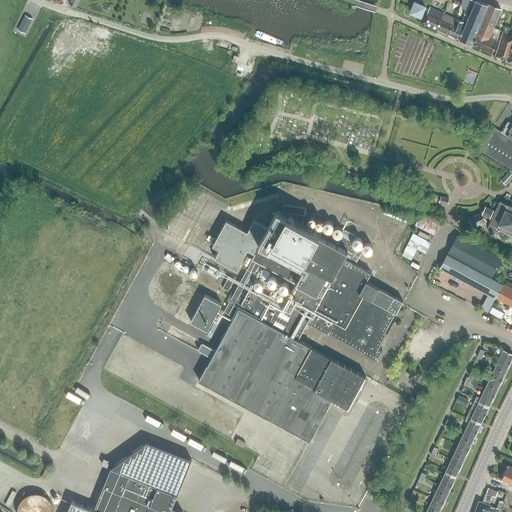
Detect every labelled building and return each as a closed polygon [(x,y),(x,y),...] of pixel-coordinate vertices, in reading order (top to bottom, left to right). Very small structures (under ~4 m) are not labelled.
[(459,40),(475,2),(470,0),(469,0),(464,14),(465,14),(462,21),(455,18),(455,19),(448,35),(459,40)] [(460,0),(459,5),(462,6),(462,8),(466,10),(469,0),(460,0)] [(471,44),(488,5),(476,0),(475,2),(459,40),(471,44)] [(444,14),(430,8),(429,10),(424,8),(425,7),(414,3),(410,13),(420,17),(421,16),(423,17),(421,23),(437,30),(444,14)] [(492,53),(499,35),(492,32),(501,9),(488,5),(472,45),(492,53)] [(455,19),(448,16),(444,14),(437,30),(448,35),(455,19)] [(25,33),(32,19),(25,15),(18,30),(25,33)] [(511,47),(510,47),(511,39),(511,36),(502,33),(495,56),(506,60),(510,49),(511,49),(511,48),(511,47)] [(511,124),(508,121),(501,132),(494,127),(479,150),(511,169),(511,124)] [(511,177),(511,172),(509,169),(499,180),(505,185),(511,177)] [(511,206),(500,201),(489,224),(488,228),(503,234),(504,233),(508,235),(509,233),(511,234),(511,206)] [(284,203),(284,210),(305,213),(306,206),(284,203)] [(489,216),(492,210),(484,206),(481,212),(469,219),(473,228),(486,221),(483,215),(484,214),(489,216)] [(240,307),(298,339),(308,321),(328,332),(337,316),(328,312),(355,264),(363,249),(352,243),(352,241),(352,240),(353,239),(354,238),(356,238),(355,236),(345,230),(342,231),(343,232),(343,233),(342,234),(342,236),(340,237),(309,219),(305,227),(277,211),(268,227),(253,219),(246,232),(225,220),(211,246),(219,249),(215,257),(236,269),(248,248),(255,252),(252,256),(253,257),(224,311),(228,314),(252,271),(255,272),(261,261),(296,281),(282,306),(279,305),(280,303),(259,292),(257,295),(249,290),(240,307)] [(434,235),(441,223),(422,212),(415,225),(434,235)] [(429,236),(419,231),(416,236),(426,241),(429,236)] [(430,243),(412,234),(406,244),(424,254),(430,243)] [(447,254),(491,278),(501,258),(458,234),(447,254)] [(511,288),(494,278),(494,279),(491,278),(447,254),(439,267),(495,298),(511,306),(511,288)] [(211,266),(207,272),(217,278),(221,271),(211,266)] [(234,279),(228,276),(222,288),(227,291),(234,279)] [(255,280),(249,277),(246,283),(252,287),(255,280)] [(403,301),(367,281),(336,336),(363,351),(362,352),(377,360),(382,350),(377,347),(403,301)] [(204,295),(190,321),(207,330),(221,305),(204,295)] [(199,380),(309,440),(332,398),(348,407),(365,376),(298,339),(240,307),(216,349),(202,341),(198,348),(212,356),(199,380)] [(209,331),(213,333),(222,317),(217,315),(209,331)] [(468,423),(426,511),(438,511),(511,357),(511,354),(503,350),(480,398),(476,396),(466,418),(465,421),(469,422),(468,423)] [(416,379),(420,372),(414,368),(410,376),(416,379)] [(468,399),(458,394),(455,400),(464,405),(468,399)] [(243,447),(245,442),(237,438),(235,443),(243,447)] [(191,459),(147,441),(110,467),(93,509),(71,501),(66,511),(182,511),(183,511),(172,507),(179,491),(191,459)] [(511,467),(507,465),(501,479),(511,483),(511,467)] [(489,505),(492,496),(495,497),(497,491),(488,488),(482,502),(479,501),(474,511),(499,511),(500,510),(490,506),(491,505),(489,505)] [(31,507),(29,511),(53,511),(55,508),(45,506),(48,493),(30,489),(26,502),(31,504),(33,498),(40,500),(37,508),(31,507)]
